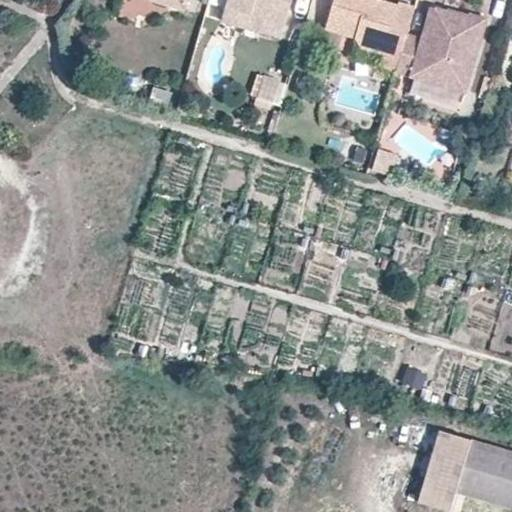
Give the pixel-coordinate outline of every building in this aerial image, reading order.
[(147,0),(179,12),(184,0),(147,0)] [(227,0),(225,7),(284,25),(291,0),(227,0)] [(407,37),(415,12),(398,7),(397,10),(378,4),(376,10),(366,7),(368,1),(368,0),(334,0),(325,33),(356,42),(362,50),(383,56),(379,70),(396,76),(405,44),(407,37)] [(378,4),(368,1),(366,7),(376,10),(378,4)] [(284,25),(225,7),(221,22),(280,39),(284,25)] [(431,10),(427,23),(435,26),(439,23),(442,14),(431,10)] [(422,41),(407,37),(405,44),(396,76),(411,80),(465,96),(487,22),(470,17),(469,20),(448,13),(447,15),(442,14),(439,23),(435,26),(427,23),(422,41)] [(130,77),(126,91),(144,96),(148,81),(130,77)] [(279,82),(263,77),(255,104),(271,109),(279,82)] [(170,106),(174,93),(154,88),(150,101),(170,106)] [(396,158),(377,152),(372,171),(390,177),(396,158)] [(511,453),(440,433),(419,506),(443,511),(450,511),(456,493),(511,508),(511,453)]
